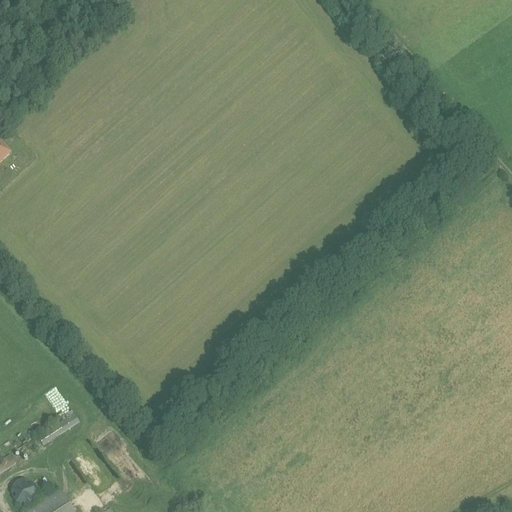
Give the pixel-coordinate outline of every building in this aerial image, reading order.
[(0,162),(12,152),(0,139),(0,162)] [(17,451),(23,460),(80,423),(72,411),(52,424),(54,427),(17,451)] [(0,461),(0,475),(17,465),(10,455),(0,461)] [(16,504),(26,506),(35,501),(37,495),(36,488),(32,483),(23,480),(16,484),(12,490),(12,497),(16,504)] [(24,511),(74,511),(60,489),(50,496),(45,489),(37,493),(42,501),(24,511)]
